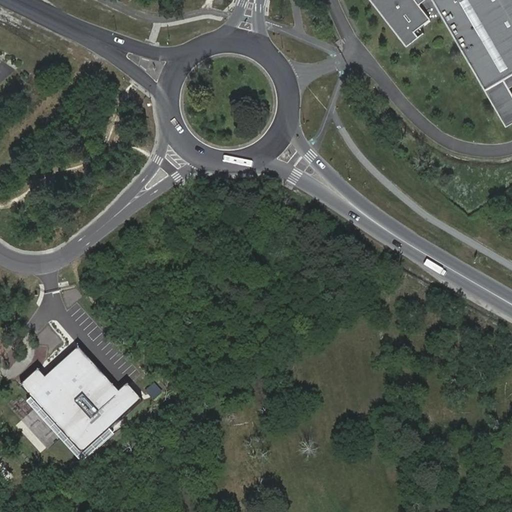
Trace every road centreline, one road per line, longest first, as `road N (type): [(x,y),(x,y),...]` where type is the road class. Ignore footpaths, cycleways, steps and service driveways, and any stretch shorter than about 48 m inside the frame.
road 1 (primary): [(357,209),(511,303)]
road 2 (primary): [(170,97),(191,145),(223,159),(258,151)]
